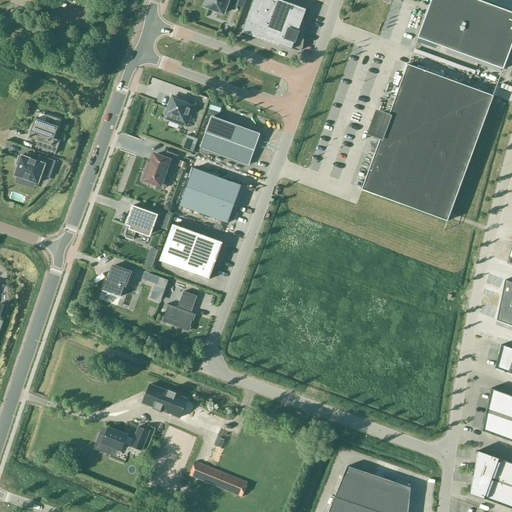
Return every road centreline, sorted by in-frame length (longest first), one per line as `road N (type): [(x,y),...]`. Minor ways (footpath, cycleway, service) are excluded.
road 1 (unclassified): [(294,114),(204,367),(448,458)]
road 2 (unclassified): [(511,156),(448,458)]
road 3 (tertiary): [(62,251),(138,55)]
road 4 (tertiary): [(0,439),(62,251)]
road 5 (unknown): [(25,395),(203,418)]
road 6 (unclassified): [(307,79),(150,21)]
road 7 (unclassified): [(138,55),(294,114)]
